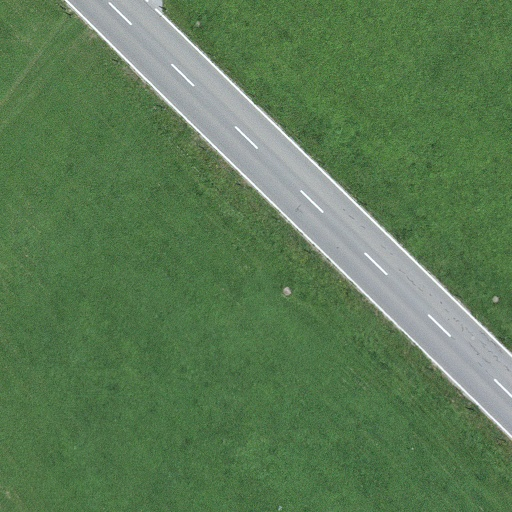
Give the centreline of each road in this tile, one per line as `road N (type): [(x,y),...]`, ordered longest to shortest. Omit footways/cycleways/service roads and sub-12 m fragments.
road 1 (secondary): [(104,0),(511,398)]
road 2 (track): [(85,0),(0,121)]
